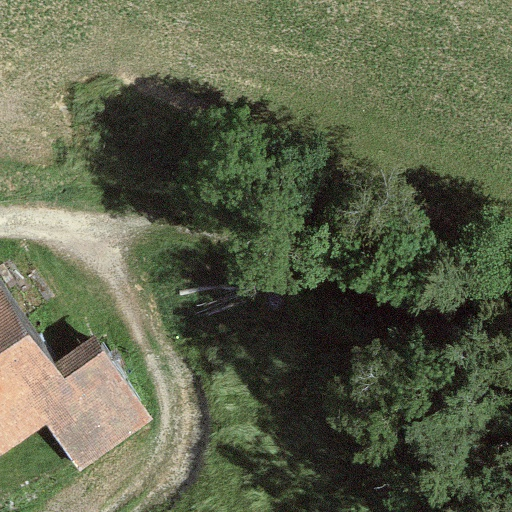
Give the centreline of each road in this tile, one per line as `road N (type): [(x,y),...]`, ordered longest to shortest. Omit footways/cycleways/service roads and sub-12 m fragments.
road 1 (track): [(0,224),(162,227),(286,248),(511,331)]
road 2 (track): [(79,226),(121,276),(175,397),(173,449),(121,511)]
